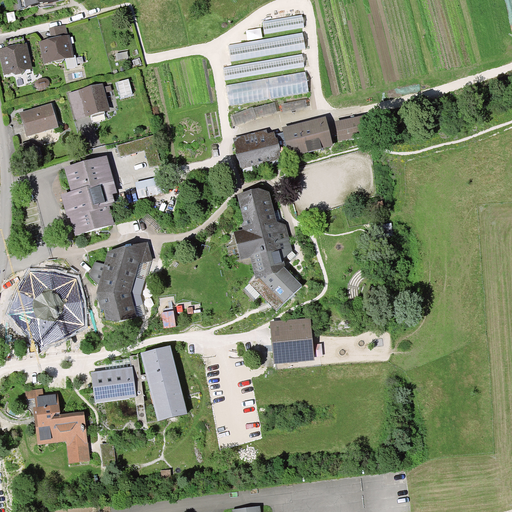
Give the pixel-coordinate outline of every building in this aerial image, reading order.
[(15,0),(18,11),(37,7),(55,3),(54,0),(15,0)] [(301,16),(261,23),(263,35),(303,29),(301,16)] [(66,39),(63,28),(49,31),(52,43),(41,45),(45,63),(52,62),(56,65),(61,63),(63,59),(64,59),(66,70),(74,68),(76,66),(74,57),(70,58),(66,39)] [(304,50),(302,34),(227,47),(230,63),(304,50)] [(29,69),(22,38),(7,42),(9,51),(0,52),(0,54),(4,75),(10,73),(15,76),(20,75),(23,70),(29,69)] [(301,56),(222,69),(224,81),(303,68),(301,56)] [(304,76),(225,88),(228,106),(307,94),(304,76)] [(47,88),(48,86),(48,83),(47,81),(45,80),(42,80),(37,81),(34,82),(33,85),(33,87),(34,89),(37,91),(39,91),(45,89),(47,88)] [(106,111),(100,88),(80,94),(86,117),(106,111)] [(283,112),(303,108),(303,103),(282,107),(283,112)] [(50,107),(19,116),(26,137),(56,128),(50,107)] [(232,126),(253,118),(273,113),(272,107),(252,112),(250,110),(229,118),(232,126)] [(333,147),(325,119),(281,129),(287,158),(333,147)] [(338,139),(365,133),(362,122),(335,128),(338,139)] [(278,160),(271,132),(234,141),(241,168),(278,160)] [(149,168),(158,165),(151,138),(117,148),(120,158),(144,151),(149,168)] [(24,162),(40,158),(38,150),(30,152),(28,144),(20,147),(24,162)] [(108,227),(110,227),(102,198),(110,196),(100,161),(65,171),(72,195),(62,198),(68,219),(70,218),(76,237),(108,227)] [(175,185),(174,174),(135,184),(138,199),(162,193),(163,189),(175,185)] [(300,288),(282,269),(265,194),(239,200),(248,233),(245,234),(237,241),(240,254),(251,257),(256,277),(260,276),(284,302),(300,288)] [(126,292),(128,292),(135,265),(141,264),(136,247),(130,249),(130,247),(124,248),(122,256),(119,255),(108,258),(100,287),(98,287),(106,318),(115,320),(116,323),(133,319),(126,292)] [(308,324),(271,327),(274,362),(311,359),(308,324)] [(166,352),(140,359),(155,423),(182,417),(166,352)] [(129,372),(89,377),(93,404),(132,399),(129,372)] [(79,426),(83,422),(78,418),(78,416),(59,419),(56,397),(42,398),(41,391),(24,393),(25,401),(33,400),(37,424),(35,427),(37,429),(39,443),(51,442),(50,435),(63,434),(70,446),(71,446),(72,457),(87,455),(84,434),(82,434),(81,431),(83,431),(82,428),(79,426)]
